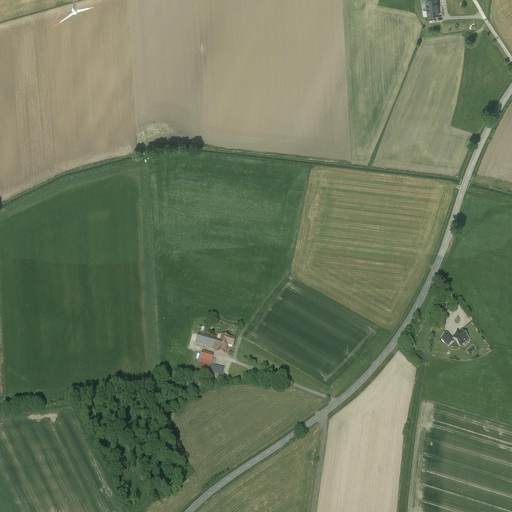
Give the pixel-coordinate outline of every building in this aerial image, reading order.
[(462,0),(431,0),(432,6),(447,5),(448,8),(442,9),(443,17),(464,14),(462,0)] [(271,277),(265,285),(270,289),(276,281),(271,277)] [(467,339),(462,332),(452,340),(453,342),(455,341),(460,347),(465,342),(464,341),(467,339)] [(217,338),(199,333),(196,343),(216,349),(215,351),(226,354),(229,344),(234,346),(236,339),(218,334),(217,338)] [(448,347),(454,342),(453,342),(452,340),(447,334),(441,338),(448,347)] [(214,354),(202,351),(198,365),(210,368),(209,373),(222,376),(224,367),(211,363),(214,354)]
